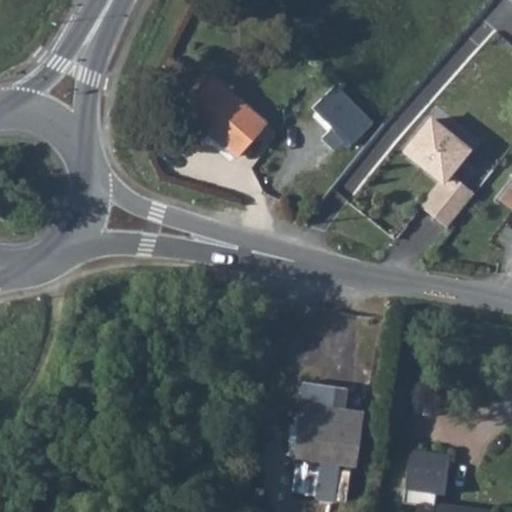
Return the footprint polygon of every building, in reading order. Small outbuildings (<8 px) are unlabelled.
[(213,78),(186,109),(210,130),(208,133),(234,157),(264,123),(242,103),(213,78)] [(335,86),(312,107),(350,145),(372,123),(335,86)] [(186,109),(183,112),(208,133),(210,130),(186,109)] [(416,205),(442,226),(470,192),(445,171),(464,148),(426,117),(401,149),(437,179),(416,205)] [(511,183),(501,199),(511,207),(511,183)] [(301,396),(291,448),(350,459),(360,407),(301,396)] [(413,443),(406,484),(446,490),(452,450),(413,443)] [(295,491),(318,493),(320,465),(298,463),(295,491)] [(419,499),(416,511),(492,511),(494,507),(435,498),(435,502),(419,499)]
